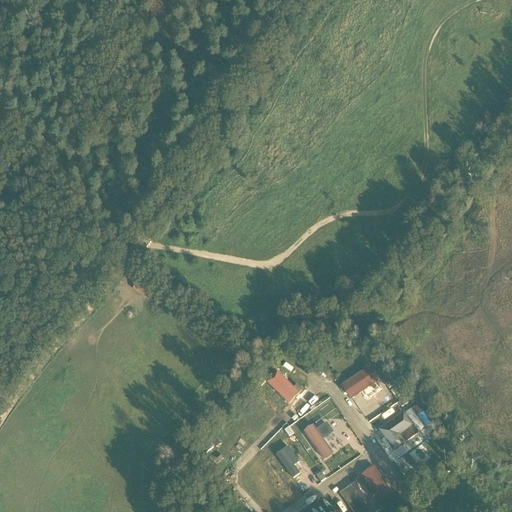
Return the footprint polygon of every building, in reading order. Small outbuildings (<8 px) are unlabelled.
[(337,384),(347,398),(376,377),(366,363),(337,384)] [(293,387),(277,372),(268,382),(284,397),(293,387)] [(389,389),(396,385),(392,380),(390,382),(386,384),(389,389)] [(402,408),(408,403),(405,398),(398,403),(402,408)] [(375,422),(388,441),(411,424),(398,406),(375,422)] [(313,426),(302,435),(323,464),(334,456),(324,443),(334,436),(325,425),(318,432),(313,426)] [(300,464),(289,447),(276,455),(292,479),(300,474),(295,467),(300,464)] [(375,469),(362,477),(383,508),(396,499),(375,469)] [(321,483),(326,480),(322,473),(317,476),(321,483)] [(340,493),(352,511),(362,511),(371,506),(355,483),(340,493)]
